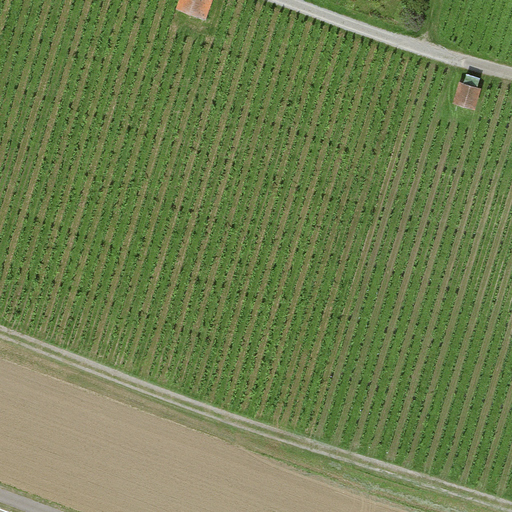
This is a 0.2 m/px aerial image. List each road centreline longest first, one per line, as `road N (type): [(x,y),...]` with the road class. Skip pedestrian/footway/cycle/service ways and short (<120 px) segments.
road 1 (track): [(0,334),(64,364),(498,511)]
road 2 (track): [(285,0),(511,74)]
